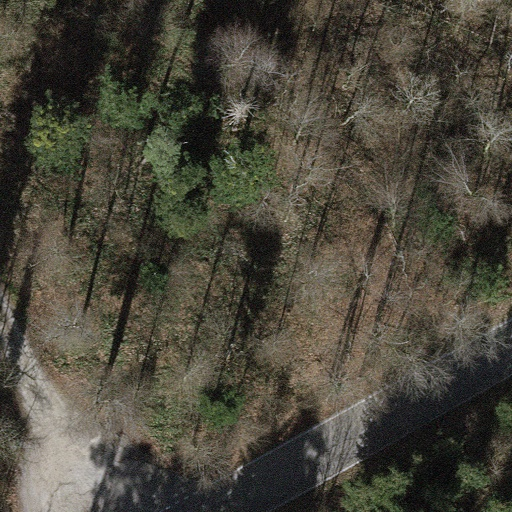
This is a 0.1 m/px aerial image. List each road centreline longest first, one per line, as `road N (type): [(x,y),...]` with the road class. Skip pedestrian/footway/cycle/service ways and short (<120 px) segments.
road 1 (residential): [(214,511),(511,343)]
road 2 (track): [(0,290),(114,511)]
